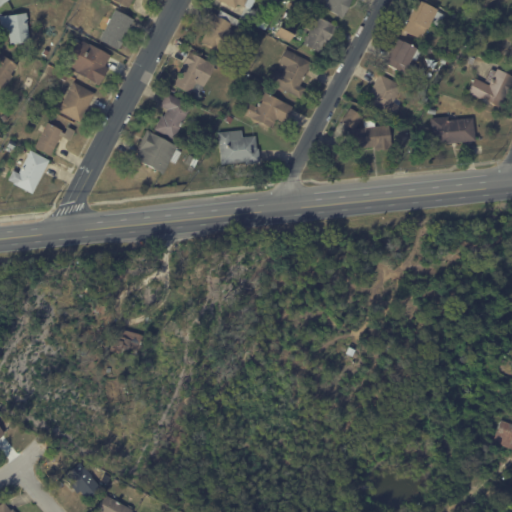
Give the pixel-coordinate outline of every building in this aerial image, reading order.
[(132,0),(128,8),(113,0),(132,0)] [(239,18),(245,8),(238,4),(235,9),(217,0),(255,0),(251,9),(257,12),(250,24),(239,19),(239,18)] [(287,6),(289,0),(292,0),(297,2),(294,9),(287,6)] [(351,0),(343,18),(323,8),(327,0),(351,0)] [(419,38),(404,30),(419,0),(438,10),(437,11),(445,15),(440,26),(431,22),(428,30),(427,29),(422,40),(419,38)] [(133,21),(118,50),(99,40),(115,10),(134,19),(133,21)] [(201,43),(209,27),(204,24),(210,11),(218,15),(220,10),(241,21),(238,27),(233,24),(230,29),(237,33),(226,55),(201,43)] [(469,19),(462,15),(465,11),(471,15),(469,19)] [(10,45),(8,30),(2,32),(0,18),(26,13),(30,41),(10,45)] [(337,28),(323,54),(303,44),(318,16),(337,27),(337,28)] [(260,20),(269,24),(266,30),(257,25),(260,20)] [(278,27),(293,35),(289,42),(274,35),(278,27)] [(386,63),(399,39),(421,51),(417,61),(412,58),(404,73),(386,63)] [(110,57),(105,66),(108,68),(99,85),(74,72),(75,70),(62,63),(74,41),(80,45),(82,41),(110,56),(110,57)] [(451,45),(456,48),(453,53),(448,50),(451,45)] [(311,64),(300,86),(305,88),(300,98),(269,81),(275,70),(283,74),(287,66),(279,62),(286,49),(312,63),(311,64)] [(447,50),(452,53),(449,58),(444,54),(447,50)] [(203,86),(196,83),(190,94),(173,85),(184,65),(183,64),(190,51),(216,65),(204,87),(203,86)] [(14,70),(11,74),(13,76),(3,90),(0,87),(0,52),(17,65),(14,70)] [(475,59),(473,65),(467,62),(465,66),(460,63),(464,53),(476,59),(475,59)] [(511,85),(501,108),(469,92),(475,79),(490,85),(491,83),(487,81),(492,69),(497,72),(498,69),(511,75),(511,85)] [(400,91),(394,102),(401,106),(394,119),(364,103),(380,74),(402,86),(400,91)] [(94,95),(79,122),(58,111),(73,82),(95,93),(94,95)] [(186,116),(174,140),(154,130),(162,115),(164,116),(168,109),(160,105),(167,92),(192,106),(186,116)] [(292,109),(284,124),(277,120),(272,128),(244,114),(249,103),(257,107),(264,93),(293,107),(292,109)] [(376,150),(375,151),(375,147),(350,150),(348,129),(352,129),(341,121),(350,108),(363,117),(355,129),(365,127),(364,121),(375,120),(375,127),(389,125),(392,149),(376,150)] [(229,116),(234,119),(231,124),(224,120),(226,117),(227,118),(229,116)] [(473,141),(434,144),(431,117),(448,116),(449,120),(474,118),(476,141),(473,141)] [(69,141),(60,136),(50,156),(35,147),(47,123),(62,131),(62,132),(65,133),(68,127),(75,131),(70,141),(69,141)] [(259,150),(260,164),(245,165),(244,162),(221,165),(218,133),(242,130),(242,138),(255,136),(256,149),(259,149),(259,150)] [(160,172),(135,159),(139,150),(138,149),(147,131),(177,147),(176,149),(182,152),(175,164),(169,161),(163,174),(160,172)] [(10,140),(16,143),(13,150),(6,147),(10,140)] [(49,160),(32,195),(7,181),(12,171),(18,174),(30,151),(49,160)] [(189,155),(198,160),(194,168),(185,163),(189,155)] [(98,274),(113,273),(112,259),(105,260),(105,264),(97,265),(98,274)] [(94,302),(101,305),(98,312),(91,309),(94,302)] [(117,327),(144,335),(140,350),(128,346),(129,343),(123,341),(120,353),(110,350),(117,327)] [(502,419),(511,423),(511,438),(509,447),(493,441),(502,419)] [(92,476),(100,486),(87,497),(80,489),(77,492),(64,476),(80,462),(84,467),(85,466),(93,475),(92,476)] [(110,496),(133,509),(131,511),(96,511),(106,494),(110,496)] [(4,502),(11,510),(13,508),(16,511),(0,511),(0,505),(4,502)]
